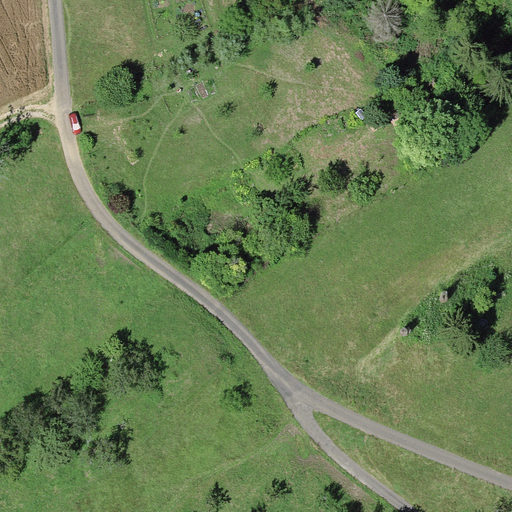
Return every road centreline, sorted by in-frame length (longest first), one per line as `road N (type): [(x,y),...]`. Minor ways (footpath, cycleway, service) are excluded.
road 1 (track): [(291,389),(194,289),(110,226),(86,191),(62,105),(55,0)]
road 2 (track): [(511,482),(291,389)]
road 3 (track): [(291,389),(324,444),(410,511)]
